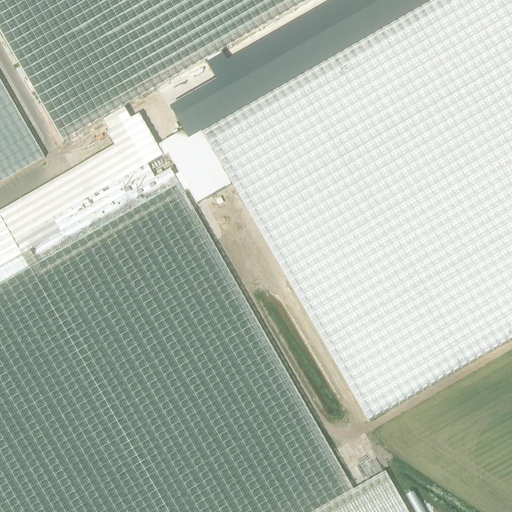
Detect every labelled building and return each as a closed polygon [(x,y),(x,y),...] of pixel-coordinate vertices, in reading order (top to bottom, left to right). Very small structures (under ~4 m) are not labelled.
[(0,0),(0,33),(63,144),(103,121),(123,110),(314,0),(0,0)] [(216,82),(170,109),(183,132),(189,142),(202,134),(436,0),(358,0),(229,75),(223,64),(211,72),(216,82)] [(511,0),(436,0),(189,142),(362,434),(511,349),(511,0)] [(0,184),(44,159),(0,82),(0,184)] [(0,511),(316,511),(353,491),(345,477),(170,171),(155,180),(147,166),(162,157),(138,115),(129,121),(128,120),(123,110),(103,121),(109,132),(107,133),(115,147),(0,212),(0,511)] [(316,511),(407,511),(385,473),(353,491),(316,511)] [(437,511),(436,511),(427,511),(418,493),(410,497),(417,511),(437,511)]
